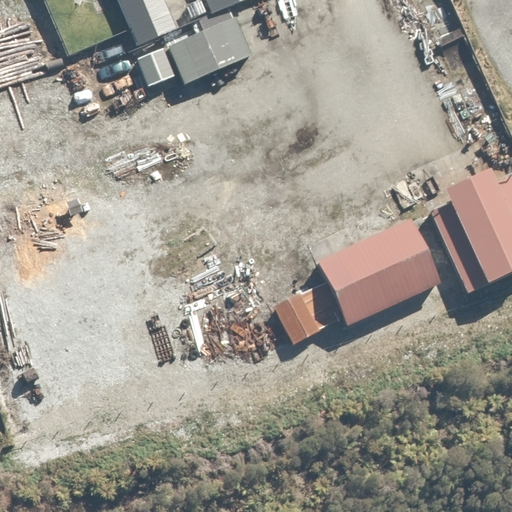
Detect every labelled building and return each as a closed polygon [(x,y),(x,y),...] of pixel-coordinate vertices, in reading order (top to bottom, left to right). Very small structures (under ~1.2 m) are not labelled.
[(158,0),(117,0),(136,41),(170,26),(158,0)] [(207,0),(213,11),(238,0),(207,0)] [(511,264),(511,213),(489,164),(428,193),(471,284),(511,264)] [(438,277),(409,215),(313,259),(343,321),(438,277)] [(335,321),(316,283),(269,308),(289,345),(335,321)]
